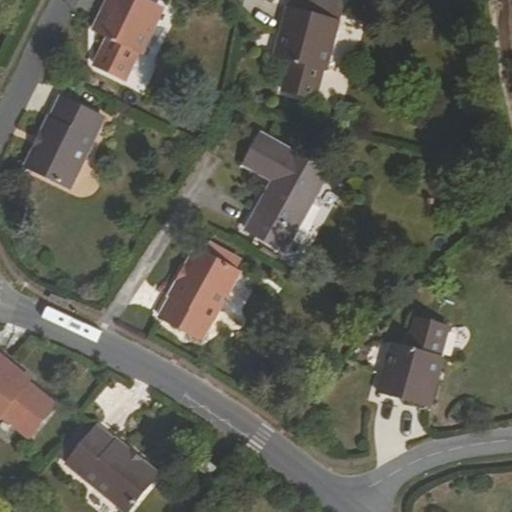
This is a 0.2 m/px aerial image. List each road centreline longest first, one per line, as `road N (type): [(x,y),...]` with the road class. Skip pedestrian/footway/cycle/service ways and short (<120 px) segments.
road 1 (residential): [(353,509),(202,395),(0,305)]
road 2 (residential): [(511,442),(417,461),(353,509)]
road 3 (residential): [(62,0),(0,125)]
